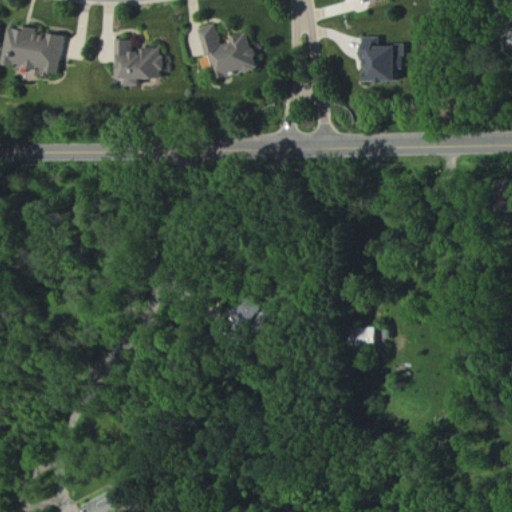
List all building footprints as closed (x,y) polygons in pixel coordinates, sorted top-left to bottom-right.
[(205,29),(213,58),(219,57),(226,80),(265,69),(260,53),(260,52),(255,34),(236,40),(237,43),(228,45),(222,24),(205,29)] [(73,36),(27,29),(27,30),(16,29),(11,65),(34,68),(34,70),(67,74),(73,36)] [(370,83),(406,82),(405,47),(386,47),(386,38),(369,38),(370,83)] [(124,41),(124,81),(135,81),(135,87),(149,87),(149,81),(172,80),(172,50),(140,50),(140,41),(124,41)] [(123,511),(132,507),(124,489),(88,505),(90,511),(123,511)]
